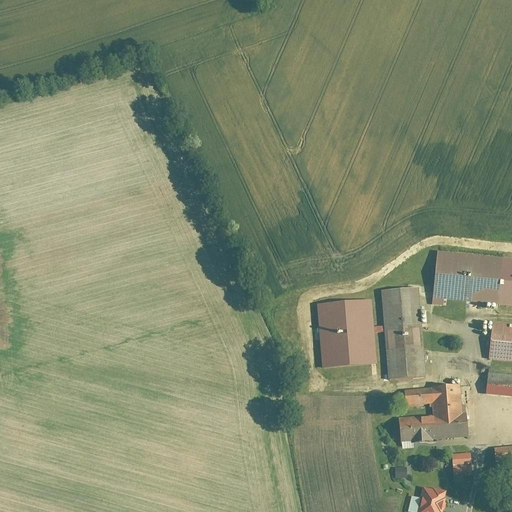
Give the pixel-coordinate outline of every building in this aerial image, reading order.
[(506,259),(440,252),(435,305),(448,306),(448,300),(501,305),(506,259)] [(421,288),(385,290),(391,380),(427,377),(421,288)] [(372,301),(318,304),(322,369),(377,365),(372,301)] [(511,324),(496,323),(493,359),(511,361),(511,324)] [(511,375),(492,373),(489,395),(511,397),(511,375)] [(401,420),(403,442),(417,441),(417,444),(435,442),(435,439),(471,435),(469,415),(465,416),(462,385),(409,391),(410,405),(434,403),(436,417),(401,420)] [(511,448),(497,450),(499,465),(511,463),(511,448)] [(455,456),(456,467),(473,465),(472,454),(455,456)] [(473,465),(456,467),(457,478),(474,476),(473,465)] [(409,468),(397,469),(397,479),(409,479),(409,468)] [(442,511),(448,493),(425,486),(417,511),(442,511)] [(408,511),(417,511),(420,499),(412,497),(408,511)]
